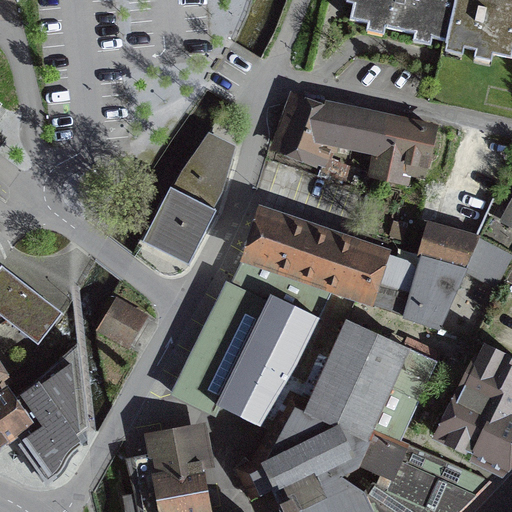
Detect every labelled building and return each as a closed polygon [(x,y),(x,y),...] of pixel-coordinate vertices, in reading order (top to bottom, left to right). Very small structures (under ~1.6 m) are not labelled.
[(456,0),(355,0),(351,20),(444,40),(447,41),(446,43),(447,44),(448,41),(456,0)] [(447,44),(511,58),(511,54),(511,0),(456,0),(448,41),(447,44)] [(383,113),(378,112),(377,117),(328,107),(328,108),(329,109),(327,114),(296,102),(280,144),(318,158),(325,139),(374,150),(381,118),(383,113)] [(428,161),(437,124),(383,113),(381,118),(374,150),(372,157),(377,158),(373,175),(402,181),(407,157),(428,161)] [(176,191),(209,207),(218,190),(230,150),(209,140),(185,173),(176,191)] [(216,210),(209,207),(176,191),(149,244),(189,264),(216,210)] [(406,313),(418,270),(383,260),(385,253),(261,212),(246,259),(232,287),(228,285),(174,393),(215,413),(223,396),(230,399),(269,419),(333,289),(406,313)] [(511,255),(479,238),(480,237),(432,223),(418,270),(406,313),(405,317),(439,328),(465,270),(497,286),(511,256),(511,255)] [(0,267),(0,315),(38,344),(62,313),(1,265),(0,267)] [(128,344),(143,317),(116,302),(101,328),(128,344)] [(309,400),(408,446),(409,443),(400,439),(436,359),(435,359),(345,319),(309,400)] [(449,441),(505,468),(511,453),(511,357),(486,344),(460,395),(469,400),(449,441)] [(82,444),(77,434),(87,426),(78,345),(40,384),(13,404),(10,400),(5,393),(0,396),(0,442),(15,432),(22,441),(20,443),(47,482),(53,477),(57,475),(60,472),(62,468),(65,465),(67,460),(69,457),(71,454),(74,451),(77,448),(82,444)] [(392,479),(408,446),(309,400),(290,392),(270,428),(338,474),(356,465),(357,463),(392,479)] [(236,434),(242,437),(256,445),(268,424),(248,412),(236,434)] [(271,487),(278,503),(338,474),(270,428),(260,447),(252,460),(236,468),(250,498),(271,487)] [(141,457),(129,460),(137,493),(123,496),(126,511),(209,511),(210,511),(195,429),(137,438),(141,457)] [(248,459),(256,445),(242,437),(234,452),(248,459)] [(458,511),(491,481),(409,443),(408,446),(392,479),(387,489),(373,482),(366,493),(393,511),(458,511)] [(393,511),(366,493),(338,474),(278,503),(282,511),(393,511)]
